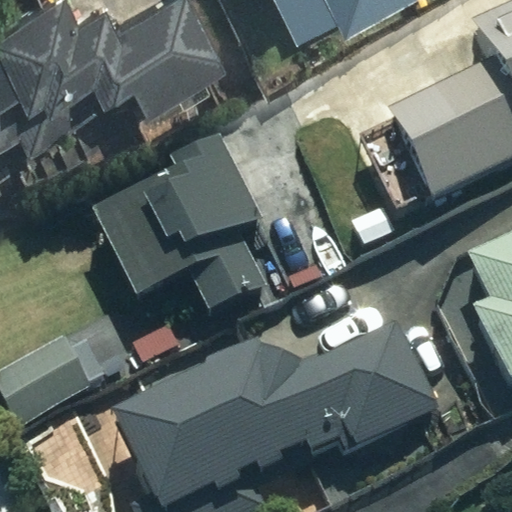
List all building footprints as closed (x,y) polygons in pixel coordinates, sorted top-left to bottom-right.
[(79,24),(65,0),(31,0),(0,17),(0,141),(8,137),(47,209),(222,112),(209,90),(230,78),(186,0),(163,0),(116,27),(106,9),(79,24)] [(335,32),(390,0),(267,0),(288,35),(325,14),(335,32)] [(511,180),(511,16),(326,109),(392,240),(511,180)] [(271,233),(222,147),(77,230),(130,322),(176,295),(202,341),(268,303),(239,252),(271,233)] [(511,248),(460,277),(484,317),(459,331),(500,406),(511,398),(511,248)] [(140,511),(210,511),(328,460),(334,474),(443,426),(401,332),(292,380),(276,342),(100,420),(140,511)] [(102,388),(75,340),(0,381),(0,408),(15,436),(102,388)]
